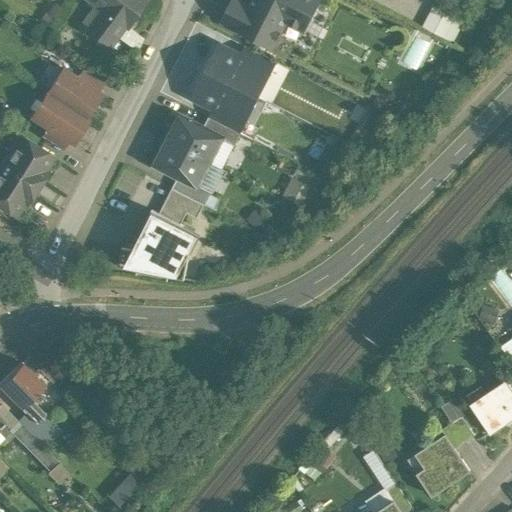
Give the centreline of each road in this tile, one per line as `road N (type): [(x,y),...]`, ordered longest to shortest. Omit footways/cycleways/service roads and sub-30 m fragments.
road 1 (secondary): [(48,320),(223,319),(295,295),(405,209),(511,100)]
road 2 (residential): [(187,0),(48,266)]
